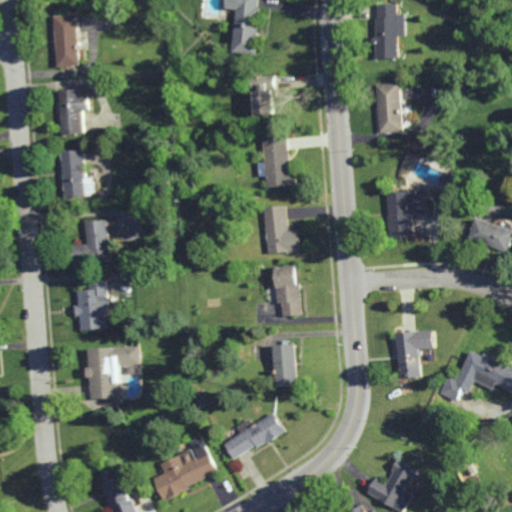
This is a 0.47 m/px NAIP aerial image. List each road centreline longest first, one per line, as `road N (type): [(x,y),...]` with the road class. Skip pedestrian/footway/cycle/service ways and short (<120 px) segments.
road 1 (residential): [(336,0),(359,406),(338,451),(251,511)]
road 2 (residential): [(10,0),(46,443),(59,511)]
road 3 (residential): [(511,297),(455,278),(352,283)]
